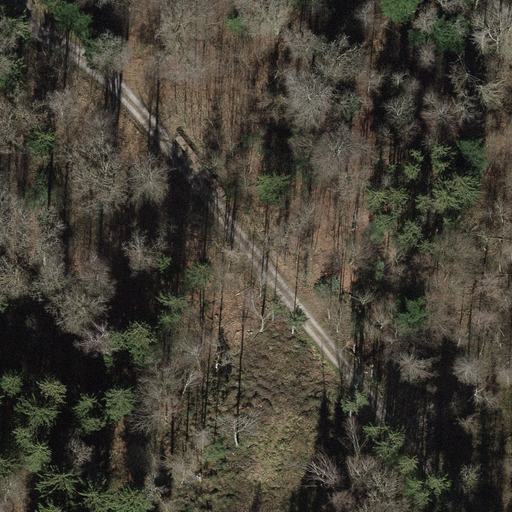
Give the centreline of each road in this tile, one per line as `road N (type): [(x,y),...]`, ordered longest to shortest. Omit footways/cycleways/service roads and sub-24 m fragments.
road 1 (track): [(0,12),(94,67),(463,511)]
road 2 (track): [(511,10),(494,0),(0,1)]
